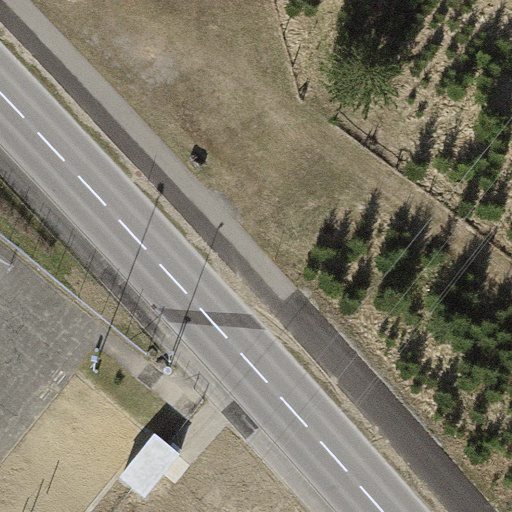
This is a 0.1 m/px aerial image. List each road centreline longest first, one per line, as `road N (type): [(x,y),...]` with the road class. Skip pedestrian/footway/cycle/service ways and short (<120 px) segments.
road 1 (tertiary): [(381,511),(0,98)]
road 2 (track): [(511,277),(144,0)]
